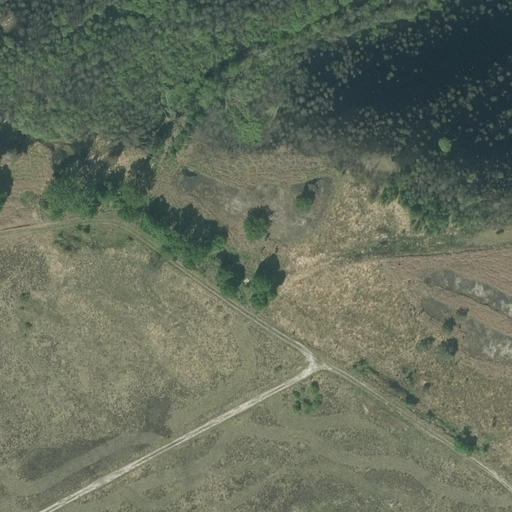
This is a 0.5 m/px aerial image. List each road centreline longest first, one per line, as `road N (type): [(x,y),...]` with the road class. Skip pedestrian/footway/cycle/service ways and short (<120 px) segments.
road 1 (track): [(39,511),(325,362),(511,487)]
road 2 (track): [(0,235),(120,223),(224,301),(325,362)]
